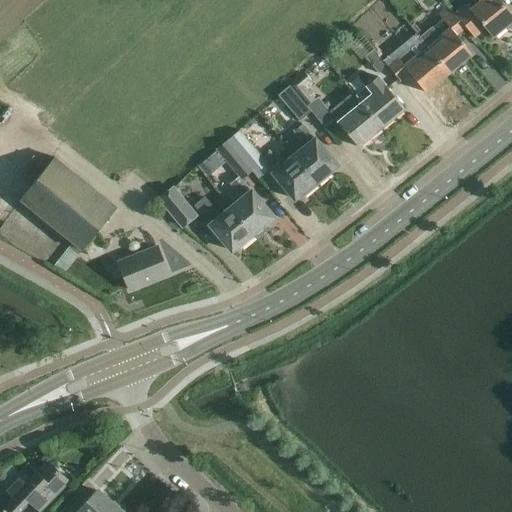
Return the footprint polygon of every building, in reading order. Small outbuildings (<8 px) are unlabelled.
[(479,0),(481,1),(470,10),(461,9),(459,11),(458,11),(454,14),(465,28),(473,38),(485,28),(493,37),(511,21),(511,17),(497,0),(479,0)] [(442,41),(430,51),(448,74),(471,55),(456,36),(465,28),(454,14),(450,9),(440,17),(450,29),(439,38),(442,41)] [(383,42),(373,50),(382,60),(391,52),(383,42)] [(380,61),(382,60),(373,50),(363,58),(377,75),(386,68),(380,61)] [(448,74),(430,51),(417,61),(414,58),(404,67),(394,54),(384,63),(399,82),(409,74),(425,93),(448,74)] [(377,77),(354,96),(358,101),(360,104),(381,129),(404,110),(384,85),(377,77)] [(311,112),(306,107),(289,86),(278,95),(299,121),(311,112)] [(306,107),(311,112),(324,128),(334,119),(317,98),(306,107)] [(357,148),(381,129),(360,104),(358,101),(346,110),(348,114),(337,123),(357,148)] [(304,147),(293,156),(317,185),(331,174),(329,171),(336,165),(302,124),(293,131),(303,142),(301,144),(304,147)] [(303,196),(317,185),(293,156),(282,165),(279,162),(278,163),(269,152),(261,158),(239,131),(237,132),(227,141),(242,159),(252,171),(258,178),(269,170),(294,200),(301,194),(303,196)] [(241,200),(230,209),(254,237),(268,226),(266,223),(272,218),(248,188),(241,180),(252,171),(242,159),(227,141),(216,149),(238,177),(229,184),(238,196),(241,200)] [(82,250),(116,209),(54,158),(20,200),(82,250)] [(195,216),(173,189),(158,201),(181,227),(195,216)] [(223,189),(211,199),(221,210),(233,200),(223,189)] [(254,237),(230,209),(220,217),(204,198),(194,206),(231,252),(238,246),(240,248),(254,237)] [(156,248),(118,263),(129,291),(167,275),(156,248)] [(32,468),(24,470),(0,494),(0,500),(11,511),(18,511),(29,501),(40,511),(67,482),(47,463),(37,473),(32,468)] [(79,493),(62,511),(119,511),(97,491),(88,501),(80,495),(79,493)]
